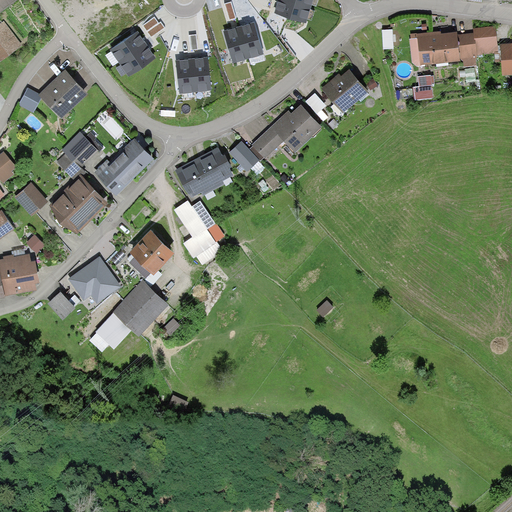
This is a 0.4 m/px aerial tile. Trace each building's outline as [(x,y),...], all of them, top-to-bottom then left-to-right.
[(292,0),(279,0),(276,10),(306,19),(310,6),(292,0)] [(144,26),(153,39),(167,28),(157,16),(144,26)] [(0,53),(17,41),(0,19),(0,53)] [(253,22),(239,26),(249,56),(263,52),(253,22)] [(393,23),(382,24),(383,45),(394,44),(393,23)] [(460,52),(495,49),(493,23),(472,24),(473,31),(458,32),(460,52)] [(239,26),(226,31),(236,60),(249,56),(239,26)] [(422,57),(454,55),(452,30),(420,32),(422,57)] [(112,49),(120,61),(146,44),(138,32),(112,49)] [(511,40),(503,41),(505,68),(511,67),(511,40)] [(120,61),(128,73),(154,55),(146,44),(120,61)] [(206,57),(192,58),(196,90),(210,88),(206,57)] [(192,58),(178,60),(182,91),(196,90),(192,58)] [(365,85),(348,66),(340,73),(338,71),(322,86),(335,99),(339,96),(347,104),(356,95),(355,94),(365,85)] [(420,81),(416,82),(417,94),(433,92),(430,70),(419,71),(420,81)] [(85,91),(65,72),(42,96),(62,115),(85,91)] [(378,81),(373,73),(366,78),(370,85),(378,81)] [(30,88),(21,103),(33,109),(42,94),(30,88)] [(319,113),(328,104),(317,92),(307,100),(319,113)] [(300,103),(276,124),(281,130),(293,144),(317,123),(300,103)] [(274,136),(281,130),(276,124),(273,121),(253,139),(264,151),(277,140),(274,136)] [(84,132),(66,149),(78,163),(97,146),(84,132)] [(24,141),(19,135),(13,141),(18,147),(24,141)] [(115,185),(150,150),(135,135),(110,161),(107,158),(97,168),(115,185)] [(256,155),(240,139),(235,144),(236,145),(231,151),(246,166),(256,155)] [(229,169),(217,147),(178,167),(190,189),(229,169)] [(72,169),(78,163),(66,149),(59,156),(72,169)] [(4,152),(0,155),(0,176),(3,180),(15,171),(8,163),(11,161),(4,152)] [(80,173),(52,200),(75,225),(104,198),(80,173)] [(32,184),(18,198),(32,213),(46,200),(32,184)] [(206,224),(191,203),(187,196),(175,204),(193,230),(182,238),(192,252),(215,237),(206,224)] [(191,203),(206,224),(212,220),(197,199),(191,203)] [(1,207),(0,207),(0,232),(13,223),(1,207)] [(170,246),(150,226),(130,246),(136,252),(131,257),(145,271),(170,246)] [(39,252),(47,244),(36,234),(28,242),(39,252)] [(0,281),(1,288),(31,282),(25,253),(0,258),(0,281)] [(121,284),(101,256),(70,278),(80,291),(84,296),(91,291),(98,300),(121,284)] [(116,313),(132,328),(138,333),(166,302),(144,282),(116,313)] [(69,300),(60,291),(48,302),(62,318),(84,296),(80,291),(69,300)] [(132,328),(116,313),(91,339),(103,350),(111,341),(115,345),(132,328)] [(174,318),(165,327),(171,334),(180,326),(174,318)] [(185,400),(174,394),(170,403),(181,408),(185,400)] [(456,494),(445,484),(437,493),(448,503),(456,494)] [(294,511),(296,507),(286,503),(282,511),(294,511)]
